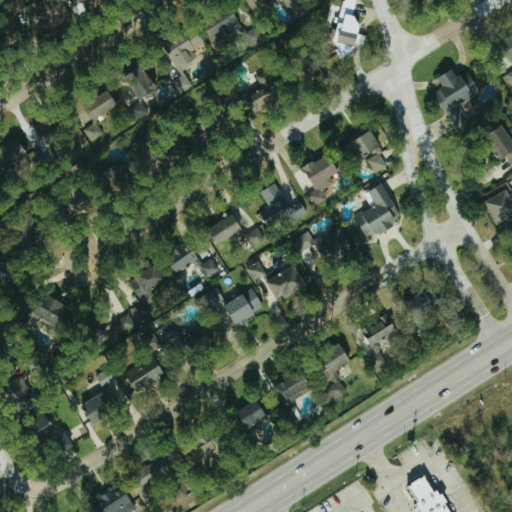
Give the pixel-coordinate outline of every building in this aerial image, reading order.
[(63,0),(51,7),(47,0),(44,0),(27,10),(41,36),(73,18),(63,0)] [(263,0),(248,0),(255,17),(268,12),(263,0)] [(283,0),(295,19),(310,10),(304,0),(283,0)] [(216,49),(231,44),(227,34),(242,29),(236,13),(207,24),(216,49)] [(252,48),(266,42),(260,27),(246,33),(252,48)] [(185,91),(193,87),(184,69),(199,61),(194,51),(206,44),(198,29),(162,48),(185,91)] [(511,37),(503,41),(511,61),(511,37)] [(257,77),(265,89),(250,98),(260,113),(286,96),(268,70),(257,77)] [(435,93),(457,129),(471,121),(460,105),(482,92),(469,71),(460,77),(455,70),(440,78),(445,87),(435,93)] [(158,87),(148,76),(137,86),(147,96),(158,87)] [(119,105),(110,90),(86,105),(96,120),(119,105)] [(511,137),(505,126),(489,137),(504,161),(508,158),(511,164),(511,137)] [(347,155),(353,152),(356,160),(382,149),(375,133),(343,146),(347,155)] [(368,161),(376,174),(388,166),(380,153),(368,161)] [(323,190),(335,184),(331,177),(340,173),(331,155),(306,168),(318,191),(309,196),(315,207),(328,200),(323,190)] [(122,163),(104,174),(117,197),(135,186),(122,163)] [(400,212),(384,183),(365,194),(373,208),(356,217),(365,232),(362,234),(366,242),(399,224),(395,215),(400,212)] [(488,201),(501,229),(511,223),(511,191),(508,183),(494,189),(497,197),(488,201)] [(289,206),(279,184),(262,191),(269,208),(261,212),(269,230),(307,213),(302,200),(289,206)] [(93,207),(94,195),(79,194),(78,207),(93,207)] [(245,230),(235,214),(211,229),(220,245),(245,230)] [(42,220),(28,219),(25,248),(39,249),(42,220)] [(246,235),(253,248),(266,241),(259,228),(246,235)] [(317,243),(326,260),(335,255),(339,261),(355,251),(343,229),(317,243)] [(317,244),(310,232),(294,240),(301,253),(317,244)] [(220,271),(213,259),(203,265),(190,244),(168,257),(178,274),(196,263),(206,280),(220,271)] [(246,268),(253,281),(267,274),(260,261),(246,268)] [(130,282),(143,302),(131,309),(141,326),(158,316),(154,310),(163,306),(153,289),(167,280),(158,265),(130,282)] [(309,285),(297,265),(268,283),(280,302),(309,285)] [(406,306),(420,324),(444,305),(430,287),(406,306)] [(218,310),(227,303),(216,288),(207,295),(218,310)] [(266,310),(255,289),(226,304),(236,325),(266,310)] [(34,313),(51,326),(48,330),(54,335),(73,312),(50,294),(34,313)] [(116,331),(107,337),(112,345),(138,328),(129,314),(112,324),(116,331)] [(210,340),(205,323),(184,329),(181,321),(160,327),(167,353),(210,340)] [(158,346),(157,336),(148,337),(149,347),(158,346)] [(326,362),(334,383),(357,375),(350,354),(326,362)] [(375,361),(381,368),(388,362),(381,355),(375,361)] [(167,376),(155,357),(128,375),(140,394),(167,376)] [(106,394),(84,403),(93,424),(126,410),(109,370),(98,375),(106,394)] [(289,402),(314,389),(304,371),(279,384),(289,402)] [(269,419),(261,401),(238,412),(246,430),(269,419)] [(36,429),(63,457),(76,445),(50,416),(36,429)] [(145,501),(158,494),(154,488),(176,476),(165,458),(131,477),(145,501)] [(418,511),(404,489),(423,477),(444,511),(418,511)] [(119,511),(124,509),(126,511),(134,511),(138,509),(128,495),(104,511),(119,511)]
